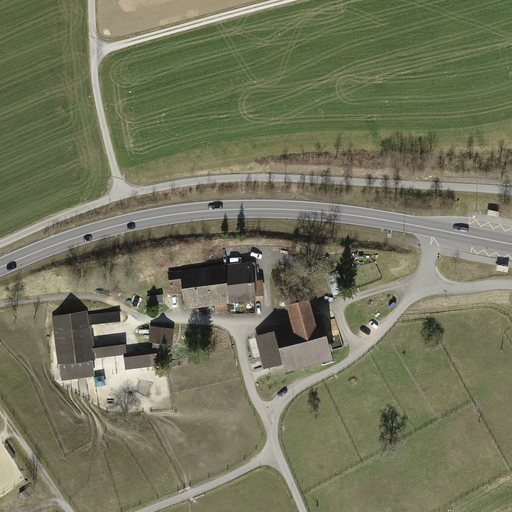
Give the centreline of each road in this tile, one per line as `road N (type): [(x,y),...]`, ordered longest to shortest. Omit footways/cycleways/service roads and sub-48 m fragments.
road 1 (secondary): [(0,268),(119,224),(219,208),(312,210),(511,244)]
road 2 (track): [(511,190),(246,177),(121,193)]
road 3 (track): [(95,51),(286,0)]
road 4 (track): [(92,0),(95,79),(121,193)]
road 5 (track): [(144,511),(278,453)]
road 6 (track): [(121,193),(0,244)]
road 7 (track): [(67,511),(0,409)]
